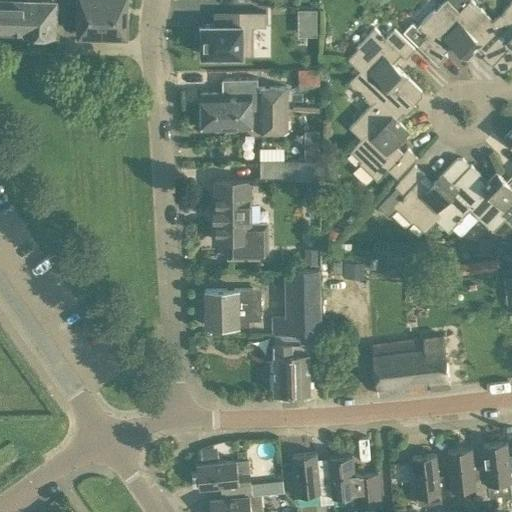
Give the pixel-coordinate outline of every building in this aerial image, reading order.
[(0,0),(0,26),(24,28),(24,30),(25,30),(25,0),(0,0)] [(25,0),(25,30),(55,30),(56,0),(25,0)] [(78,0),(78,32),(83,32),(83,35),(84,35),(97,36),(97,33),(102,33),(102,32),(102,0),(78,0)] [(102,0),(102,32),(102,33),(106,33),(106,36),(121,36),(121,33),(126,33),(126,0),(102,0)] [(412,22),(403,31),(438,64),(447,54),(444,51),(452,43),(466,56),(475,47),(477,45),(479,42),(458,22),(464,16),(452,4),(447,0),(445,0),(436,10),(434,8),(417,26),(412,22)] [(455,0),(452,4),(464,16),(458,22),(479,42),(477,45),(485,52),(482,54),(492,64),(493,63),(500,70),(506,70),(511,63),(511,45),(506,40),(511,33),(511,0),(510,0),(492,19),(472,0),(455,0)] [(297,6),(296,35),(317,35),(317,6),(297,6)] [(198,27),(198,43),(202,43),(202,54),(251,54),(251,25),(265,25),(265,11),(237,11),(237,24),(214,24),(202,24),(202,27),(198,27)] [(359,46),(348,57),(361,69),(368,76),(373,70),(393,90),(407,75),(392,61),(401,53),(405,57),(415,47),(394,28),(385,37),(374,26),(357,44),(359,46)] [(361,69),(349,81),(371,102),(350,125),(361,136),(367,130),(373,135),(393,115),(396,118),(403,111),(406,113),(415,103),(414,102),(422,95),(422,90),(407,75),(393,90),(373,70),(368,76),(361,69)] [(319,71),(297,71),(298,86),(319,85),(319,71)] [(224,95),(202,95),(202,112),(258,112),(258,106),(288,106),(287,89),(258,89),(258,80),(224,81),(224,95)] [(258,112),(202,112),(202,130),(252,129),(258,133),(288,133),(288,106),(258,106),(258,112)] [(361,136),(350,148),(362,160),(360,161),(378,178),(388,168),(397,176),(417,156),(408,148),(404,152),(394,143),(407,129),(399,121),(396,118),(393,115),(373,135),(367,130),(361,136)] [(305,134),(305,153),(318,153),(318,134),(305,134)] [(441,212),(436,218),(448,229),(469,207),(492,229),(504,217),(498,211),(503,206),(482,186),(486,182),(478,175),(481,173),(471,163),(470,164),(462,157),(457,157),(442,173),(456,186),(436,207),(441,212)] [(260,160),(258,160),(259,176),(296,176),(296,179),(319,179),(318,159),(283,160),(260,160)] [(397,186),(379,205),(389,215),(397,207),(412,222),(414,220),(424,230),(436,218),(441,212),(436,207),(456,186),(442,173),(433,182),(429,186),(420,177),(424,173),(415,164),(395,184),(397,186)] [(486,182),(482,186),(503,206),(498,211),(504,217),(511,224),(511,182),(510,184),(496,171),(488,180),(486,182)] [(250,183),(215,183),(216,244),(226,243),(226,255),(230,255),(267,255),(267,221),(250,221),(250,183)] [(511,228),(504,220),(496,228),(505,237),(511,230),(511,228)] [(331,225),(328,236),(336,239),(340,227),(331,225)] [(339,242),(339,250),(351,250),(351,242),(339,242)] [(304,247),(304,265),(316,265),(316,247),(304,247)] [(496,259),(450,264),(451,273),(497,267),(496,259)] [(345,261),(344,276),(363,277),(364,262),(345,261)] [(286,316),(273,316),(273,331),(321,330),(319,267),(285,268),(286,316)] [(205,288),(205,325),(249,324),(249,319),(261,319),(261,306),(261,302),(261,294),(253,294),(253,287),(205,288)] [(274,338),(273,338),(274,391),(310,390),(309,355),(324,354),(322,333),(274,335),(274,338)] [(444,333),(373,342),(379,394),(451,385),(444,333)] [(507,443),(483,446),(486,470),(488,485),(511,483),(511,490),(511,464),(510,465),(507,443)] [(217,446),(201,447),(202,461),(218,460),(217,446)] [(471,449),(449,452),(451,476),(453,491),(476,489),(477,501),(489,499),(488,485),(486,470),(474,471),(471,449)] [(316,454),(292,457),(296,496),(319,494),(320,505),(334,504),(331,475),(318,477),(316,454)] [(435,455),(412,458),(417,502),(440,500),(441,506),(454,505),(453,491),(451,476),(438,478),(435,455)] [(351,457),(329,459),(331,475),(334,504),(334,498),(347,497),(348,509),(351,509),(352,511),(381,511),(377,475),(360,477),(357,475),(353,475),(351,457)] [(249,458),(198,462),(200,487),(221,485),(222,496),(252,494),(249,458)] [(222,496),(211,497),(212,511),(262,511),(261,493),(252,494),(222,496)]
